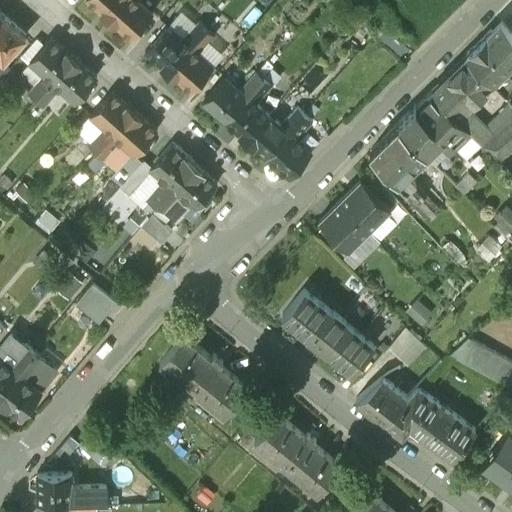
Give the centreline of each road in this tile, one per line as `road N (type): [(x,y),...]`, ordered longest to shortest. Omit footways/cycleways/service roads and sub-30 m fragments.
road 1 (residential): [(187,277),(374,438),(478,511)]
road 2 (residential): [(280,210),(40,0)]
road 3 (residential): [(280,210),(497,0)]
road 4 (residential): [(23,467),(187,277)]
